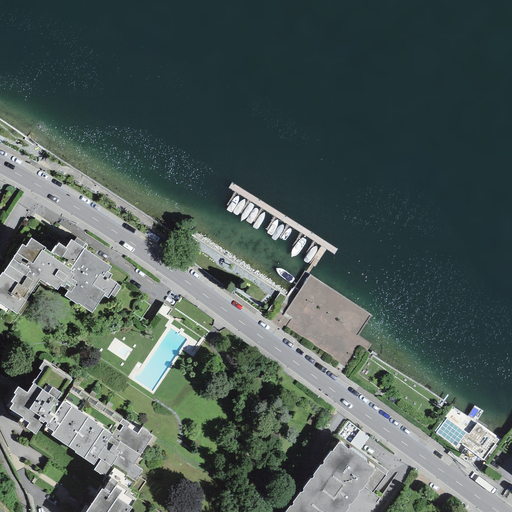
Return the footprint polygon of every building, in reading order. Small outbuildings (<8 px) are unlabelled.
[(114,298),(121,287),(117,285),(118,284),(110,278),(112,275),(108,272),(111,267),(84,249),(87,246),(77,239),(74,243),(71,241),(66,249),(59,244),(52,254),(44,249),(45,248),(31,239),(25,247),(22,244),(3,272),(2,272),(0,274),(0,309),(14,319),(17,314),(40,280),(50,287),(50,286),(57,290),(60,286),(68,291),(65,296),(77,304),(78,304),(91,313),(103,295),(108,298),(110,295),(114,298)] [(134,481),(142,470),(133,465),(153,437),(149,434),(150,433),(142,427),(139,431),(109,410),(112,405),(108,403),(105,408),(92,400),(96,394),(92,392),(88,397),(76,389),(80,383),(73,378),(72,380),(44,361),(38,369),(41,371),(35,380),(35,379),(32,383),(33,384),(27,393),(18,387),(14,393),(16,394),(10,402),(13,404),(9,409),(22,418),(21,419),(28,423),(24,428),(35,435),(44,421),(47,423),(45,426),(46,427),(44,430),(51,435),(75,451),(74,453),(93,465),(98,458),(101,460),(93,470),(100,475),(101,473),(107,477),(113,467),(134,481)] [(483,460),(499,440),(477,424),(469,435),(448,419),(437,433),(455,447),(459,442),(483,460)] [(359,450),(369,437),(348,421),(338,435),(359,450)] [(346,511),(349,508),(348,506),(349,506),(349,505),(351,504),(359,494),(358,492),(359,491),(362,490),(369,481),(369,478),(370,478),(376,470),(375,469),(368,464),(367,464),(366,462),(350,449),(347,449),(347,448),(339,442),(333,450),(333,452),(330,452),(323,461),(324,464),(323,464),(323,465),(320,465),(313,475),(313,477),(312,477),(312,479),(310,479),(303,488),(303,491),(302,491),(302,492),(300,493),(293,502),(293,505),(292,505),(292,506),(290,506),(285,511),(346,511)] [(370,511),(380,499),(372,493),(386,476),(377,469),(376,470),(370,478),(369,478),(369,481),(362,490),(359,491),(358,492),(359,494),(351,504),(349,505),(349,506),(348,506),(349,508),(346,511),(370,511)] [(127,511),(131,508),(130,507),(135,499),(128,494),(130,491),(111,478),(103,490),(102,489),(86,511),(127,511)]
